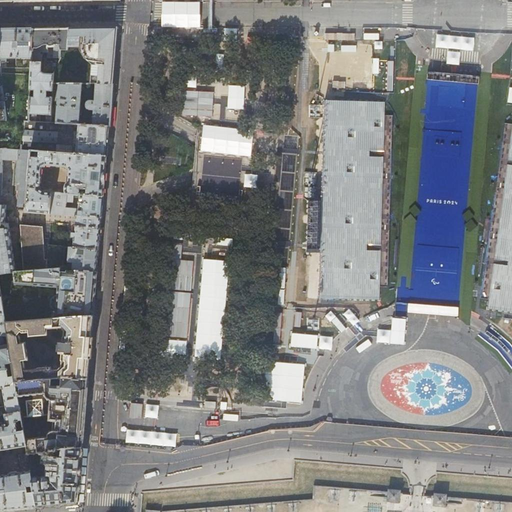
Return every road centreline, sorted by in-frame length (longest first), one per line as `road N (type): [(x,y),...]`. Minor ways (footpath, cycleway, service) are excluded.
road 1 (residential): [(137,14),(107,445)]
road 2 (residential): [(137,14),(458,14)]
road 3 (secondary): [(429,329),(458,14)]
road 4 (secondary): [(107,445),(332,434)]
road 5 (secondary): [(332,434),(511,450)]
road 6 (secondary): [(429,329),(393,334),(357,358),(335,393),(332,434)]
road 7 (residential): [(0,14),(137,14)]
